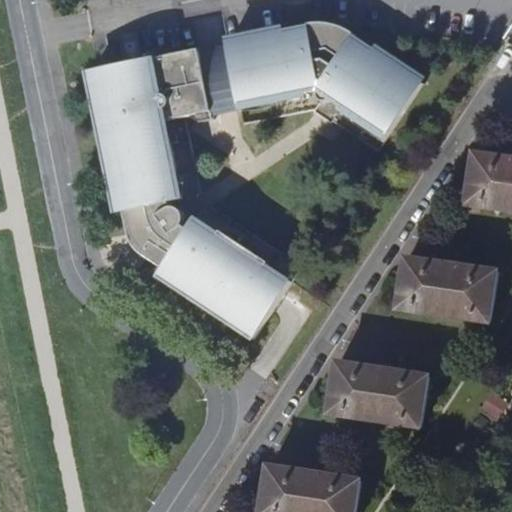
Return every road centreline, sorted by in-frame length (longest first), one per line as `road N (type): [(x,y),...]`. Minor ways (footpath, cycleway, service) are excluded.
road 1 (tertiary): [(166,511),(217,434),(221,389),(210,370),(82,285),(18,0)]
road 2 (unknown): [(419,511),(511,359)]
